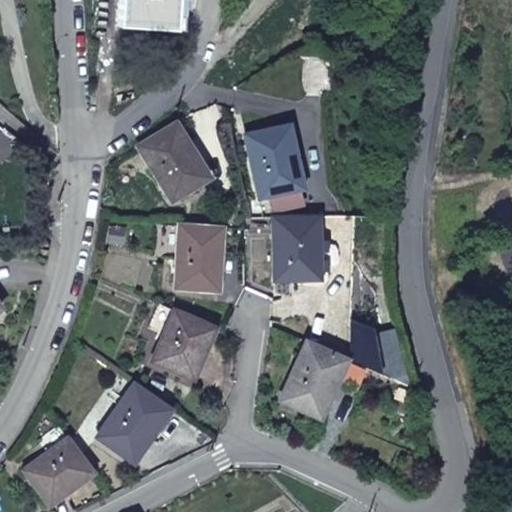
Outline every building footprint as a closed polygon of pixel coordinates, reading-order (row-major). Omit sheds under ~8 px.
[(119,0),(118,26),(174,29),(175,0),(119,0)] [(207,178),(176,124),(137,147),(170,201),(207,178)] [(300,189),(288,126),(244,136),(258,198),(300,189)] [(317,216),(272,218),(275,280),(317,280),(316,260),(319,260),(317,216)] [(222,228),(178,225),(174,289),(216,291),(220,273),(222,228)] [(215,328),(174,311),(153,361),(191,378),(200,360),(202,361),(215,328)] [(346,360),(306,342),(280,399),(316,417),(346,360)] [(132,461),(170,410),(133,385),(98,437),(132,461)] [(47,504),(94,473),(67,438),(23,471),(47,504)]
